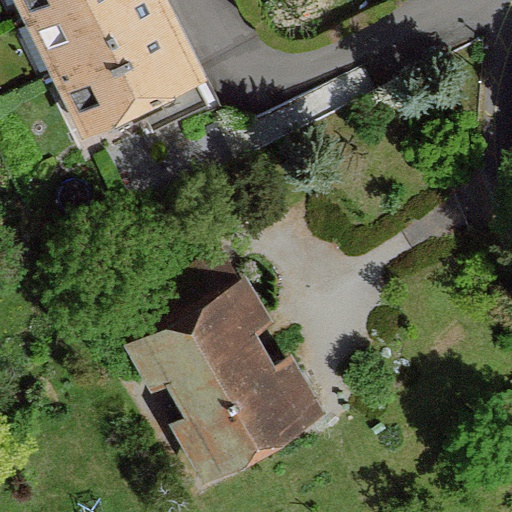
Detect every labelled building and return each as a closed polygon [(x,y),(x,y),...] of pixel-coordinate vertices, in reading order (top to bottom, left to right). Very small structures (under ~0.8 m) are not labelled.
[(59,0),(6,0),(17,21),(59,0)] [(168,15),(160,0),(59,0),(17,21),(45,76),(168,15)] [(210,99),(168,15),(45,76),(87,160),(210,99)] [(155,335),(230,291),(245,283),(224,247),(120,307),(140,342),(155,335)] [(155,335),(225,455),(314,406),(291,363),(281,361),(271,365),(230,291),(155,335)]
